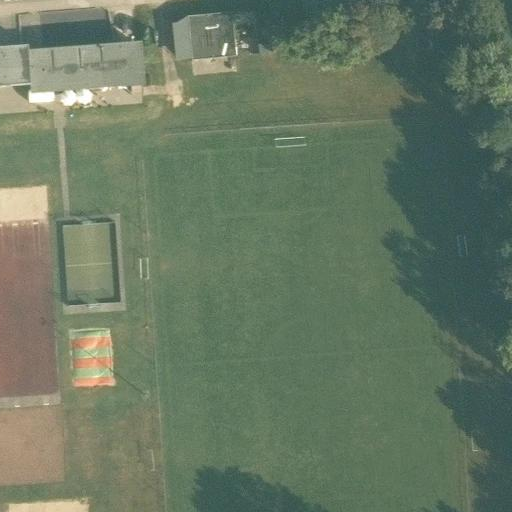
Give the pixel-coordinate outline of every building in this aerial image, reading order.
[(186,18),(190,62),(235,58),(234,50),(230,14),(186,18)] [(140,43),(25,52),(26,55),(137,47),(140,77),(28,85),(28,86),(29,95),(143,87),(140,43)] [(0,48),(0,56),(26,55),(25,52),(25,47),(0,48)] [(27,78),(28,85),(140,77),(137,47),(26,55),(27,78)] [(0,56),(0,79),(27,78),(26,55),(0,56)] [(28,85),(27,78),(0,79),(0,88),(28,86),(28,85)]
